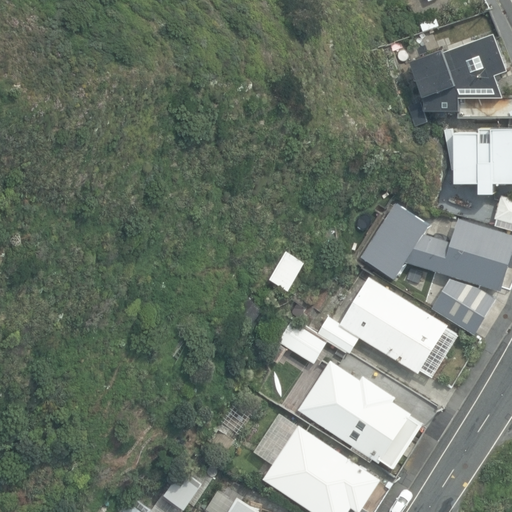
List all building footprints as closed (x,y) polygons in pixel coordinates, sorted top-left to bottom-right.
[(461,110),(460,118),(511,117),(511,93),(506,94),(499,74),(511,68),(511,67),(497,31),(447,50),(446,47),(414,59),(428,95),(428,110),(461,110)] [(420,102),(404,108),(412,134),(429,129),(420,102)] [(511,180),(511,128),(454,129),(455,181),(483,181),(483,192),(499,192),(499,181),(511,180)] [(496,217),(511,221),(511,196),(503,193),(496,217)] [(453,241),(426,233),(432,225),(398,202),(362,255),(397,278),(408,261),(453,275),(468,279),(504,290),(511,266),(511,265),(511,231),(460,217),(453,241)] [(292,290),(308,261),(287,249),(271,279),(292,290)] [(422,369),(434,376),(459,334),(448,327),(451,323),(371,275),(342,322),(330,315),(320,333),(352,352),(362,336),(421,371),(422,369)] [(479,285),(452,276),(433,309),(475,334),(497,297),(479,285)] [(235,312),(251,325),(265,308),(248,295),(235,312)] [(280,340),(315,361),(328,340),(293,318),(280,340)] [(362,378),(332,358),(300,409),(379,460),(381,457),(396,467),(424,424),(411,416),(414,412),(396,401),(399,396),(365,374),(362,378)] [(224,422),(240,433),(254,412),(238,401),(224,422)] [(377,511),(378,511),(367,505),(384,478),(302,423),(266,477),(319,511),(269,511),(241,494),(231,511),(377,511)] [(188,508),(207,480),(185,465),(166,494),(188,508)] [(160,511),(130,491),(117,510),(119,511),(160,511)]
